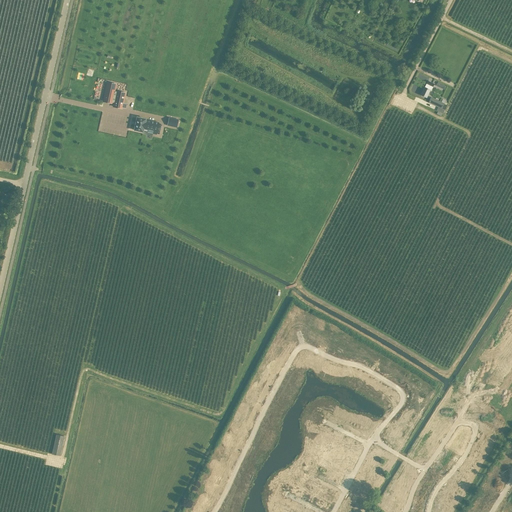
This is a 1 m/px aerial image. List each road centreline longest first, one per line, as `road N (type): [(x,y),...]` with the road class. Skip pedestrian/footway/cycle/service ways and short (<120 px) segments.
road 1 (residential): [(373,439),(403,398),(399,390),(304,345),(213,511)]
road 2 (secondary): [(0,288),(66,0)]
road 3 (residential): [(425,469),(455,424),(474,432),(427,511)]
